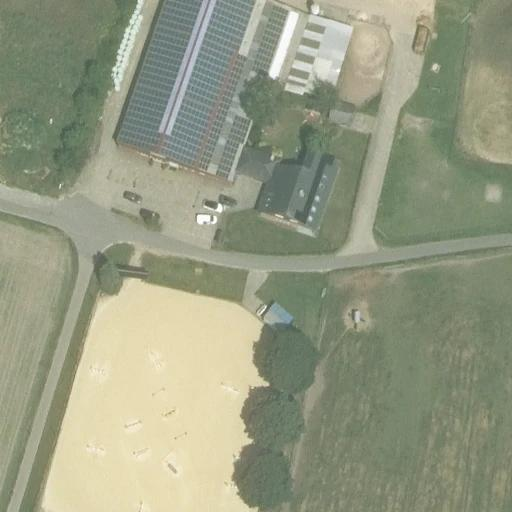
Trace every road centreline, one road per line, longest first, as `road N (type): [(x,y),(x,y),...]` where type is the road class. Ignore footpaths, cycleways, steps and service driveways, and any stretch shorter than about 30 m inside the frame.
road 1 (residential): [(511,241),(292,268),(223,261),(94,227)]
road 2 (residential): [(13,511),(94,227)]
road 3 (unknown): [(416,31),(349,263)]
